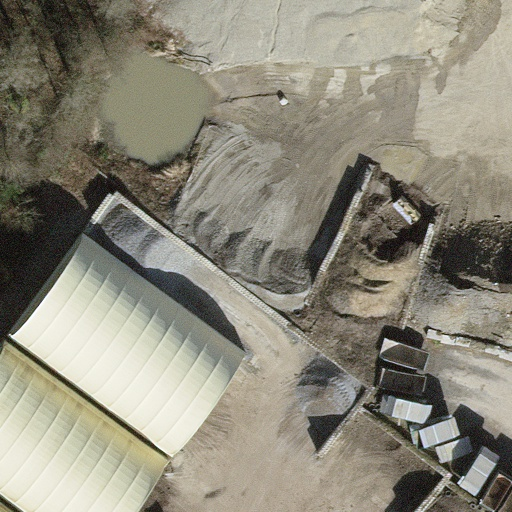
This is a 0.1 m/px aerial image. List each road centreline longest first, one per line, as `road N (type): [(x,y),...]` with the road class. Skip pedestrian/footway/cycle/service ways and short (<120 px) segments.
road 1 (track): [(117,315),(327,511)]
road 2 (track): [(511,124),(496,0)]
